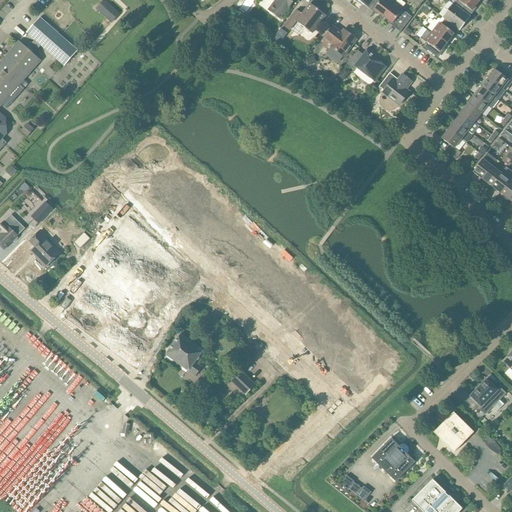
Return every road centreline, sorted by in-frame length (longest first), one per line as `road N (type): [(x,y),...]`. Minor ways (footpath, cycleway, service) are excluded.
road 1 (residential): [(176,233),(353,392),(249,488)]
road 2 (residential): [(493,511),(406,425),(511,322)]
road 3 (tertiary): [(249,488),(73,339)]
road 4 (unknown): [(8,367),(173,511)]
road 5 (residential): [(511,247),(407,141),(446,88)]
road 6 (unknown): [(0,396),(126,511)]
road 7 (residential): [(73,339),(176,233)]
road 8 (residential): [(446,88),(330,0)]
